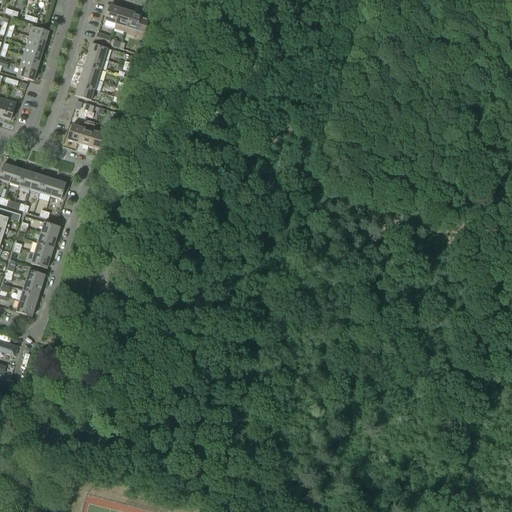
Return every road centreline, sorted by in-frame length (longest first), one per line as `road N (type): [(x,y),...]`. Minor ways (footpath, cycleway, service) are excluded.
road 1 (unclassified): [(27,511),(44,457),(33,422),(65,392),(80,357),(195,0)]
road 2 (residential): [(40,337),(94,163),(43,148)]
road 3 (residential): [(43,148),(90,0)]
road 4 (residential): [(72,0),(27,143)]
